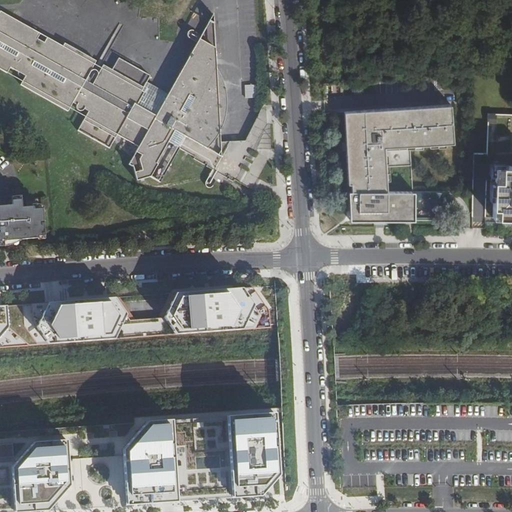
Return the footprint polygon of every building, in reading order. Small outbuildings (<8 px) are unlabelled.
[(10,18),(1,12),(0,13),(0,72),(22,85),(19,89),(68,117),(70,113),(84,121),(77,133),(110,152),(116,141),(137,153),(129,166),(135,170),(137,184),(154,180),(160,184),(179,149),(185,140),(222,161),(222,146),(221,136),(223,131),(225,126),(226,119),(227,115),(227,110),(227,104),(227,98),(227,93),(225,88),(224,85),(222,80),(220,75),(217,70),(216,48),(215,22),(215,21),(215,20),(214,20),(202,41),(195,36),(194,35),(194,34),(193,33),(192,33),(191,33),(189,33),(188,36),(189,41),(199,46),(170,97),(154,88),(148,85),(151,79),(119,60),(112,72),(104,67),(102,71),(95,67),(97,63),(64,44),(62,47),(10,18)] [(258,92),(248,92),(248,105),(258,104),(258,92)] [(376,109),(340,112),(344,193),(387,192),(383,147),(455,144),(452,105),(376,109)] [(511,166),(493,166),(491,218),(511,218),(511,166)] [(387,192),(344,193),(346,220),(346,221),(380,221),(444,220),(444,192),(387,192)] [(21,206),(20,195),(11,196),(11,204),(0,204),(0,246),(2,247),(5,246),(8,246),(11,245),(16,243),(22,240),(39,238),(39,240),(40,240),(41,240),(43,238),(45,237),(43,208),(44,207),(43,205),(42,205),(40,204),(38,204),(36,203),(34,203),(32,204),(32,205),(21,206)] [(421,287),(421,262),(349,263),(349,272),(330,272),(330,314),(353,314),(352,284),(356,283),(356,271),(364,271),(365,288),(421,287)] [(178,292),(165,316),(176,334),(246,331),(257,307),(245,288),(178,292)] [(50,302),(36,323),(50,344),(116,339),(129,313),(117,297),(50,302)] [(0,353),(17,351),(14,309),(0,309),(0,353)] [(225,406),(188,407),(188,416),(226,415),(225,406)] [(158,410),(142,412),(143,421),(159,419),(158,410)] [(275,413),(227,417),(232,497),(260,496),(280,474),(275,413)] [(177,502),(173,420),(147,422),(119,451),(123,506),(177,502)] [(34,441),(11,467),(14,511),(47,510),(70,484),(67,439),(34,441)]
